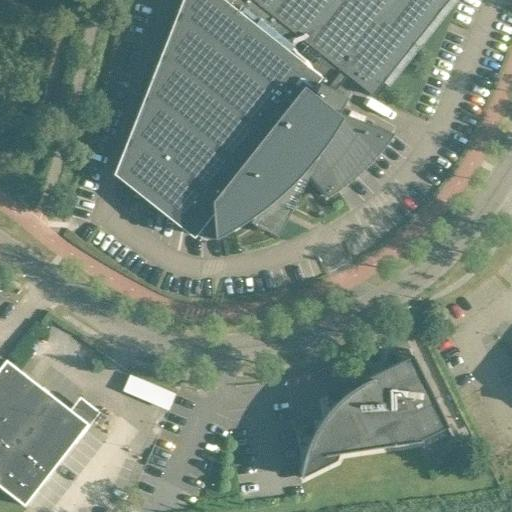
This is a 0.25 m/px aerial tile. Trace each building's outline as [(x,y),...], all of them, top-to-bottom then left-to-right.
[(193,0),(124,177),(193,231),(212,208),(214,239),(230,231),(242,223),(252,216),(249,222),(277,236),(308,174),(326,196),(333,192),(339,187),(346,183),(352,178),(358,172),(363,167),(369,162),(374,156),(378,151),(383,145),(388,139),(392,133),(339,112),(347,97),(327,87),(336,75),(339,77),(343,72),(253,0),(193,0)] [(253,0),(343,72),(347,75),(372,95),(448,0),(253,0)] [(435,335),(444,330),(439,321),(430,326),(435,335)] [(400,352),(410,347),(405,338),(396,343),(400,352)] [(432,392),(411,349),(409,350),(412,355),(366,378),(367,381),(361,384),(354,378),(348,385),(353,389),(343,397),(334,406),(326,415),(319,425),(316,431),(310,442),(306,454),(303,466),(301,478),(319,469),(336,459),(338,452),(421,440),(447,425),(432,392)] [(69,449),(88,424),(6,360),(0,367),(0,486),(24,505),(69,449)] [(129,373),(121,390),(167,410),(174,393),(129,373)]
